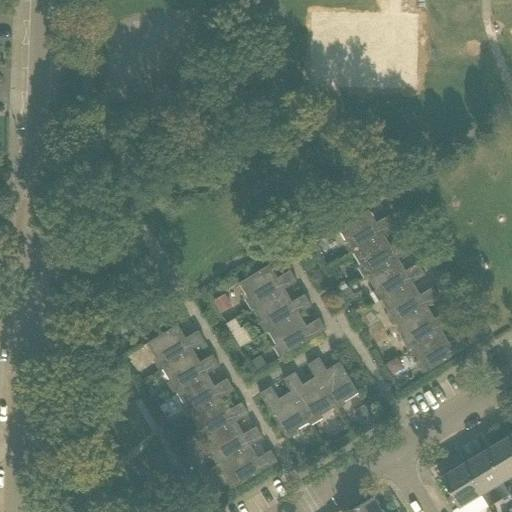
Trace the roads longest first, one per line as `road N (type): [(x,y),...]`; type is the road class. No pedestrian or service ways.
road 1 (residential): [(24,511),(39,0)]
road 2 (residential): [(511,381),(395,452)]
